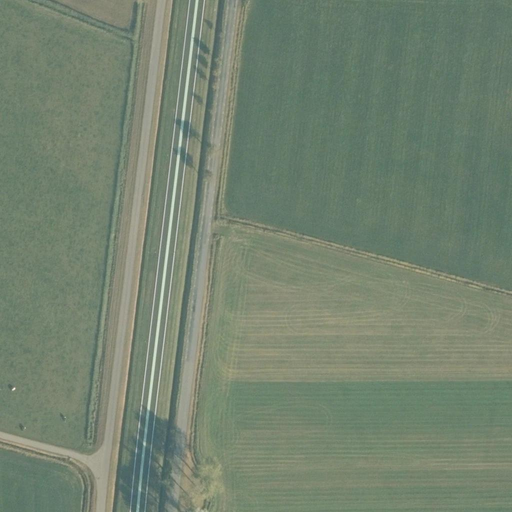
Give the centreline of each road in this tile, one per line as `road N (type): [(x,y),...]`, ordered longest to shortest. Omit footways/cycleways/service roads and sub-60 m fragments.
road 1 (tertiary): [(171,511),(233,0)]
road 2 (unclassified): [(101,511),(161,0)]
road 3 (trunk): [(137,511),(197,0)]
